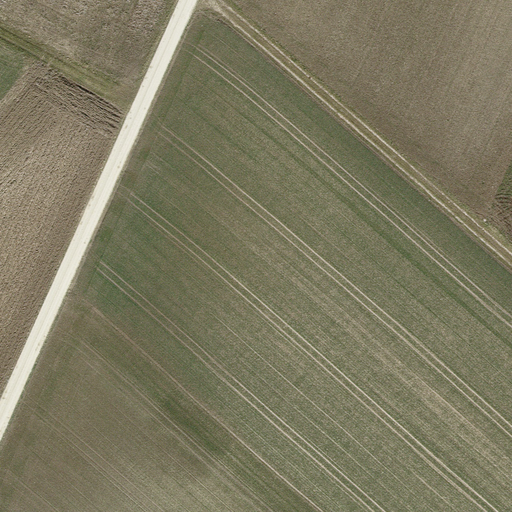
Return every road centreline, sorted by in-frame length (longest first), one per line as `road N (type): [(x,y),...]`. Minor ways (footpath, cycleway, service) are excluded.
road 1 (track): [(188,0),(0,410)]
road 2 (track): [(511,258),(215,0)]
